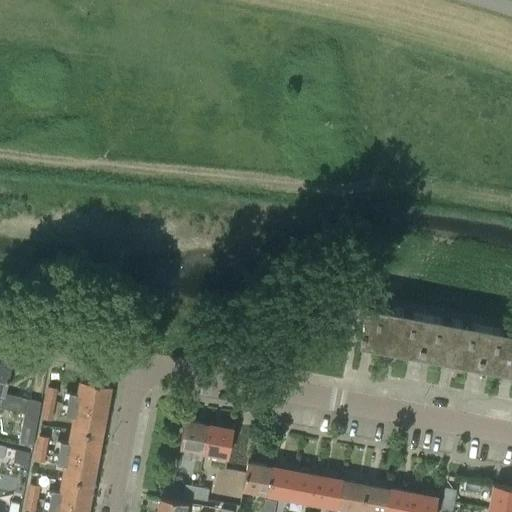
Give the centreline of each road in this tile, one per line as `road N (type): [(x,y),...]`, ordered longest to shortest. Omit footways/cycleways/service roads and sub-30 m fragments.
road 1 (residential): [(511,436),(140,364)]
road 2 (residential): [(117,511),(140,364)]
road 3 (residential): [(140,364),(0,330)]
